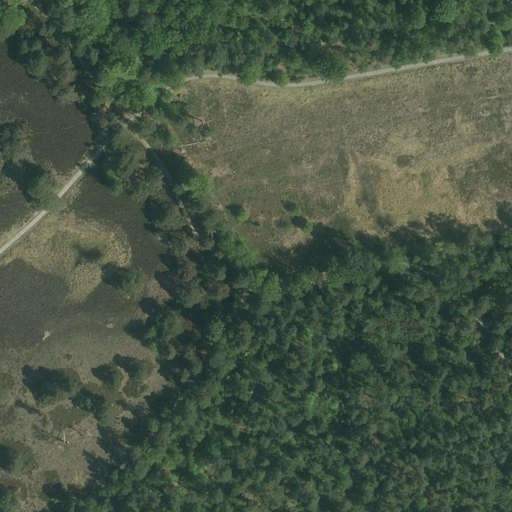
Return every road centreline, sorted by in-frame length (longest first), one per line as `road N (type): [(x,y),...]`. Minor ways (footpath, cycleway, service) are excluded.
road 1 (track): [(250,285),(206,252),(165,168),(31,0)]
road 2 (track): [(511,377),(483,323),(417,266),(307,285),(250,285)]
road 3 (track): [(250,285),(140,451),(73,511)]
